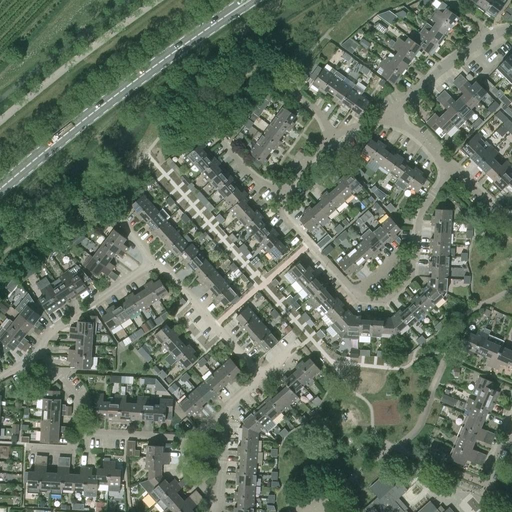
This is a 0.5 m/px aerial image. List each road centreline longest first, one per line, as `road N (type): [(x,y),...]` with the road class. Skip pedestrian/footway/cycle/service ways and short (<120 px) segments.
road 1 (primary): [(0,189),(248,0)]
road 2 (residential): [(148,264),(165,270),(260,377)]
road 3 (residential): [(41,354),(53,328),(148,264)]
road 4 (residential): [(285,190),(284,218),(354,294)]
road 5 (residential): [(388,114),(490,37)]
